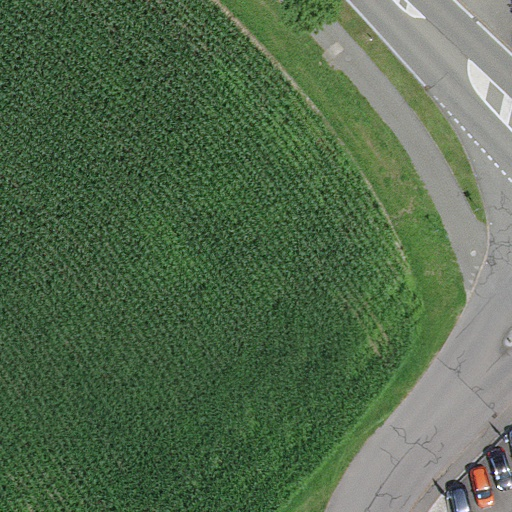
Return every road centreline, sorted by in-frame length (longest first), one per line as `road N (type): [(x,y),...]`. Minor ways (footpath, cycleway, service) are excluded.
road 1 (track): [(298,0),(479,230),(511,258)]
road 2 (residential): [(511,336),(374,511)]
road 3 (secondary): [(403,0),(511,111)]
